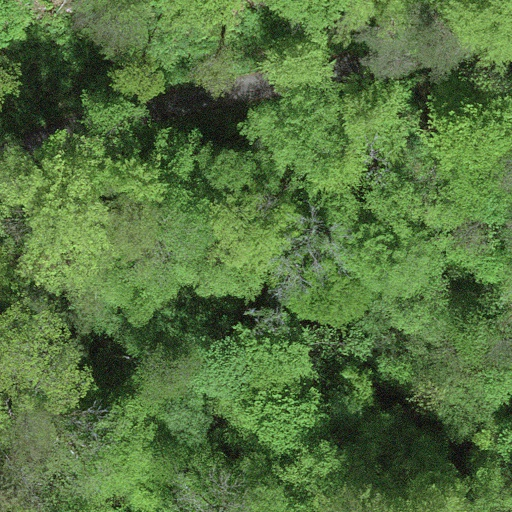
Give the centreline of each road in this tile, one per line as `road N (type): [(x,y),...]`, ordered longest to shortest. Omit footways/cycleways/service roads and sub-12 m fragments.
road 1 (track): [(0,274),(147,268),(217,278),(291,315),(400,388),(438,436),(493,461)]
road 2 (unclassified): [(0,159),(112,113),(511,25)]
